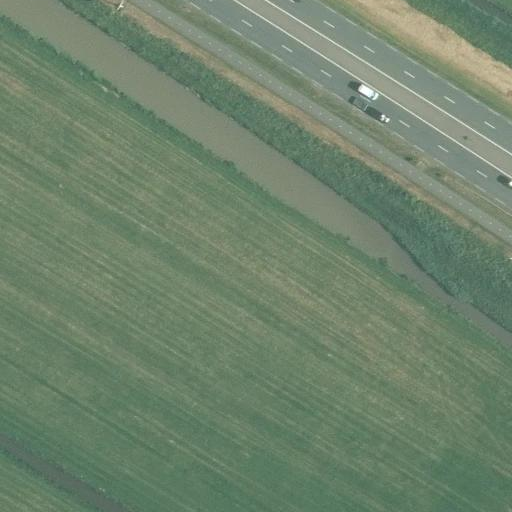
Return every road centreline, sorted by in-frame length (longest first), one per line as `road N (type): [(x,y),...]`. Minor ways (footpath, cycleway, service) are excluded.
road 1 (primary): [(212,0),(511,193)]
road 2 (primary): [(511,138),(292,0)]
